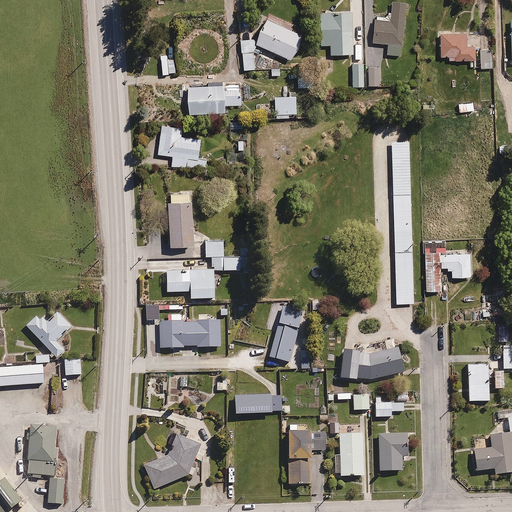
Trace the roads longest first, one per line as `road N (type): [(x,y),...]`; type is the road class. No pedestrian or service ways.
road 1 (primary): [(103,0),(119,257),(112,511)]
road 2 (residential): [(432,328),(435,511)]
